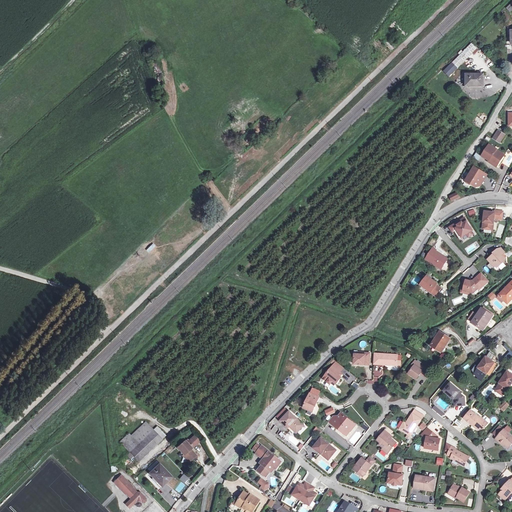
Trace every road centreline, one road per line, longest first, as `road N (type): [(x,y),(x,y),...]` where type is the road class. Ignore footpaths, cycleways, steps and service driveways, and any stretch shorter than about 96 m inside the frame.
road 1 (track): [(0,438),(449,0)]
road 2 (residential): [(511,198),(471,199),(436,216),(369,321),(302,377)]
road 3 (residential): [(329,485),(388,408),(423,404),(476,449),(484,466),(477,511)]
road 4 (track): [(101,339),(92,298),(0,268)]
